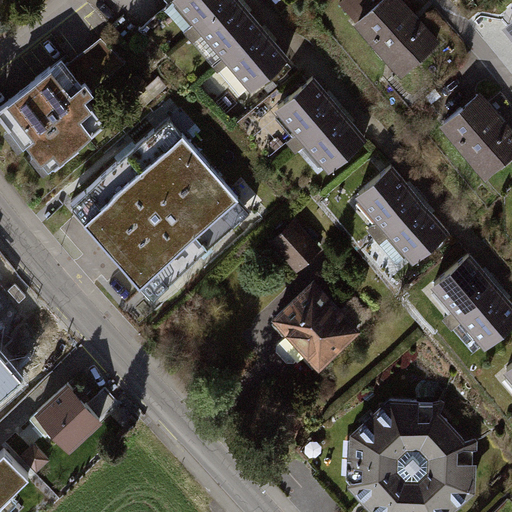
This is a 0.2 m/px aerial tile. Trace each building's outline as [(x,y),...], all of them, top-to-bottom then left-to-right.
[(165,8),(189,37),(219,11),(217,8),(226,0),(165,0),(169,4),(165,8)] [(189,37),(216,70),(247,44),(244,41),(264,24),(243,0),(226,0),(217,8),(219,11),(189,37)] [(339,0),(339,1),(353,17),(372,0),(339,0)] [(372,0),(353,17),(352,18),(400,74),(440,39),(405,0),(372,0)] [(216,70),(239,97),(290,55),(264,24),(244,41),(247,44),(216,70)] [(100,35),(66,61),(78,77),(82,75),(91,86),(93,89),(127,63),(100,35)] [(2,94),(0,95),(0,114),(5,122),(0,125),(0,126),(15,146),(20,142),(41,169),(76,142),(75,141),(103,119),(82,92),(91,86),(82,75),(78,77),(66,61),(58,50),(2,93),(2,94)] [(287,143),(291,148),(342,105),(315,73),(276,106),(299,133),(287,143)] [(511,126),(479,87),(438,120),(484,176),(511,153),(511,126)] [(307,144),(329,169),(369,136),(342,105),(291,148),(296,154),(307,144)] [(169,113),(69,198),(149,292),(249,207),(169,113)] [(367,231),(372,238),(421,196),(392,163),(355,194),(378,221),(367,231)] [(389,234),(413,262),(450,230),(421,196),(372,238),(378,244),(389,234)] [(294,215),(268,238),(296,269),(322,246),(294,215)] [(440,321),(445,326),(496,282),(468,250),(429,284),(452,311),(440,321)] [(313,275),(270,313),(273,317),(271,320),(281,331),(276,336),(275,346),(285,357),(295,357),(300,352),(311,365),(314,363),(317,366),(361,328),(313,275)] [(461,321),(483,347),(511,321),(511,301),(496,282),(445,326),(449,331),(461,321)] [(0,392),(23,372),(0,345),(0,392)] [(511,360),(502,368),(511,379),(511,360)] [(74,386),(68,380),(36,411),(72,449),(104,418),(86,399),(90,396),(77,382),(74,386)] [(389,392),(349,428),(346,481),(373,511),(447,511),(475,488),(478,435),(442,395),(389,392)] [(35,442),(22,454),(39,472),(52,460),(35,442)] [(5,448),(0,452),(0,503),(30,474),(5,448)]
